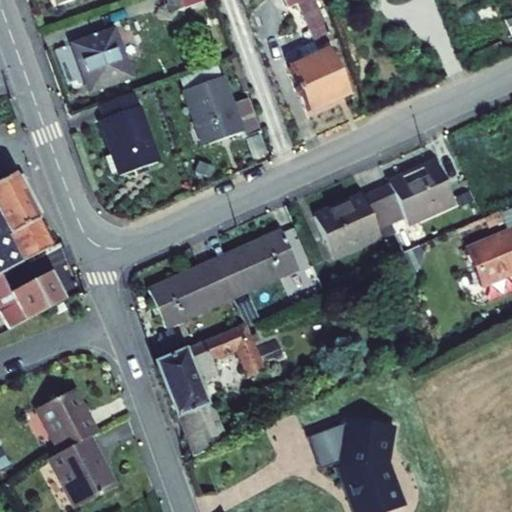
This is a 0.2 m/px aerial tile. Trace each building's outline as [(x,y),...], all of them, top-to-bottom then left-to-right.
[(307,0),(322,38),(304,44),(309,59),(295,64),(312,109),(354,93),(335,41),(341,39),(326,0),(297,0),(298,1),(301,0),(307,0)] [(116,21),(78,35),(90,68),(87,69),(93,84),(134,69),(116,21)] [(221,75),(184,89),(204,144),(242,130),(244,136),(260,131),(247,96),(232,102),(221,75)] [(136,86),(100,100),(105,113),(102,114),(124,169),(162,155),(136,86)] [(386,182),(373,188),(391,229),(450,202),(431,160),(386,181),(386,182)] [(53,241),(14,168),(0,175),(0,201),(17,234),(0,242),(0,269),(3,268),(53,241)] [(391,229),(373,188),(359,194),(358,192),(312,213),(331,255),(391,229)] [(511,227),(472,242),(486,277),(511,268),(511,227)] [(297,270),(280,231),(226,255),(227,257),(215,263),(231,299),(240,295),(297,270)] [(215,263),(213,260),(146,290),(164,329),(231,299),(215,263)] [(17,295),(1,304),(11,322),(59,296),(66,292),(51,265),(12,286),(17,295)] [(0,269),(0,301),(1,304),(17,295),(12,286),(3,268),(0,269)] [(249,315),(240,295),(231,299),(240,319),(243,318),(249,315)] [(240,319),(152,357),(178,418),(206,405),(192,372),(214,362),(207,346),(230,335),(242,361),(259,353),(243,318),(240,319)] [(110,425),(85,379),(47,400),(72,446),(102,429),(110,425)] [(192,450),(220,437),(206,405),(178,418),(192,450)] [(394,421),(345,412),(343,417),(306,430),(318,463),(336,457),(336,461),(354,511),(372,511),(403,501),(387,457),(394,421)] [(129,478),(102,429),(72,446),(62,452),(89,501),(129,478)]
